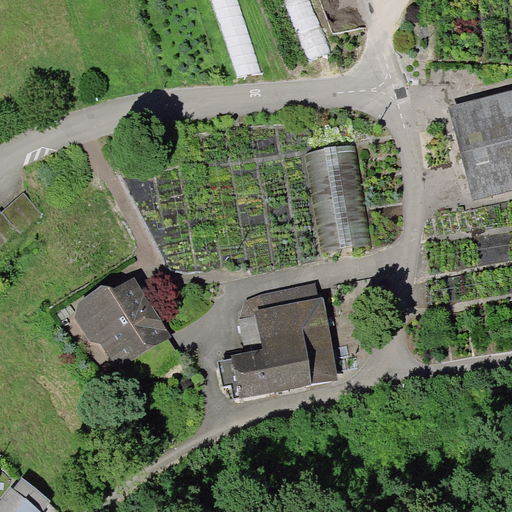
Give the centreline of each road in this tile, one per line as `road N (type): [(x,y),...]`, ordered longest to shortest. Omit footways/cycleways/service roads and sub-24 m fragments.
road 1 (residential): [(94,511),(238,414),(373,380),(400,320),(409,255),(413,182),(403,120),(379,95),(204,98),(99,118),(0,167)]
road 2 (unknown): [(238,414),(202,346),(204,304),(230,288),(409,255)]
road 3 (track): [(511,363),(373,380)]
